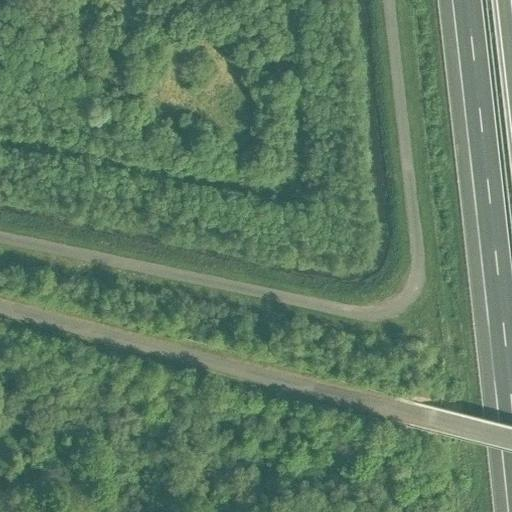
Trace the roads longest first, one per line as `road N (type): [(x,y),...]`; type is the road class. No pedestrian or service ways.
road 1 (track): [(391,0),(426,259),(422,293),(398,314),(346,312),(0,237)]
road 2 (track): [(511,427),(0,302)]
road 3 (motorway): [(466,0),(511,420)]
